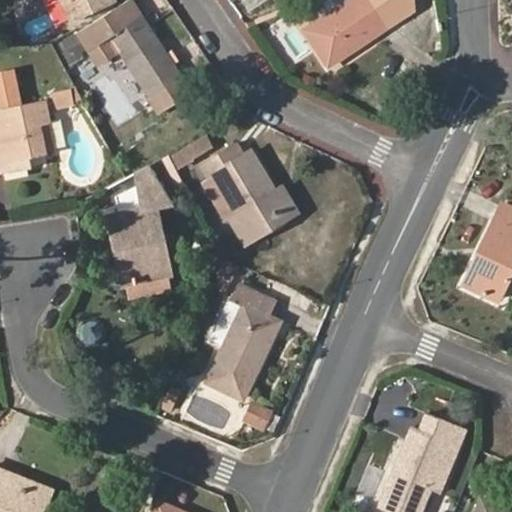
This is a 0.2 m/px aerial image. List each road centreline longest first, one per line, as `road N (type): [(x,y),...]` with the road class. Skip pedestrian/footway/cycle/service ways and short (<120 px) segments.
road 1 (residential): [(40,250),(25,297),(41,388),(77,410),(293,493)]
road 2 (residential): [(197,0),(278,103),(431,174)]
road 3 (residential): [(293,493),(365,319)]
road 4 (residential): [(365,319),(431,174)]
road 5 (residential): [(511,381),(365,319)]
